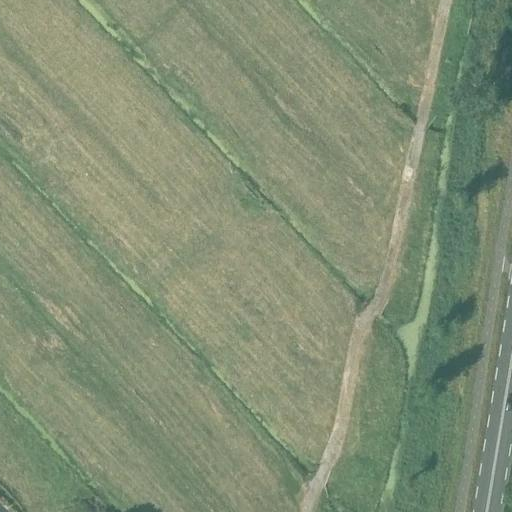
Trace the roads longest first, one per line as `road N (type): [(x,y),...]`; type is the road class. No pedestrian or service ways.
road 1 (track): [(447,0),(387,284),(361,323),(339,435),(313,511)]
road 2 (primary): [(486,511),(511,347)]
